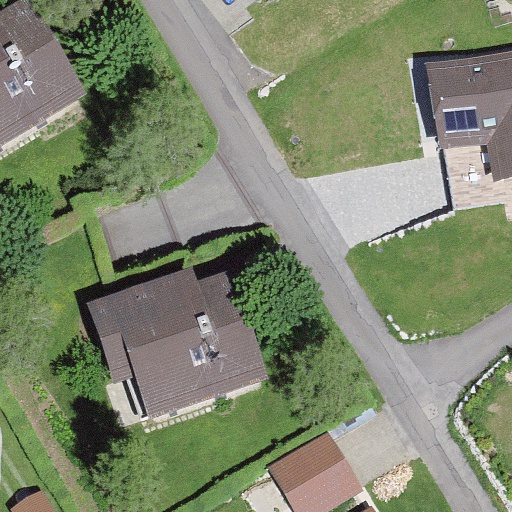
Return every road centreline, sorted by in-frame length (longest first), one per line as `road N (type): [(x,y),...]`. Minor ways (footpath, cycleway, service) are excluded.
road 1 (residential): [(182,0),(414,388)]
road 2 (residential): [(414,388),(487,511)]
